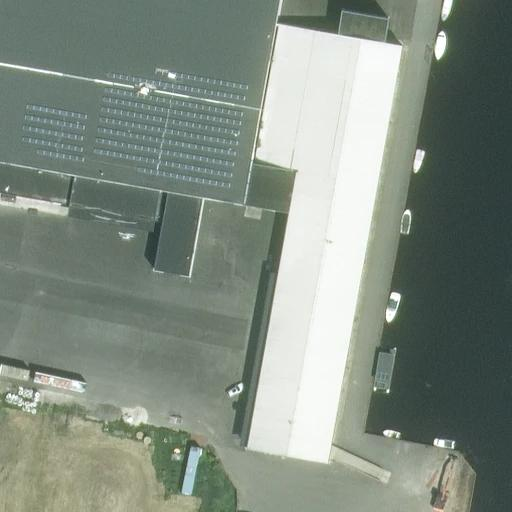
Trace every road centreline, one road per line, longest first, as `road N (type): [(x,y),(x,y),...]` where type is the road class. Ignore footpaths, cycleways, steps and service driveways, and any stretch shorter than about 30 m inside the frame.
road 1 (unknown): [(0,243),(127,273),(158,289),(191,328),(214,412)]
road 2 (unknown): [(0,327),(33,352),(214,412)]
road 3 (unknown): [(214,412),(249,470),(287,490),(372,511)]
